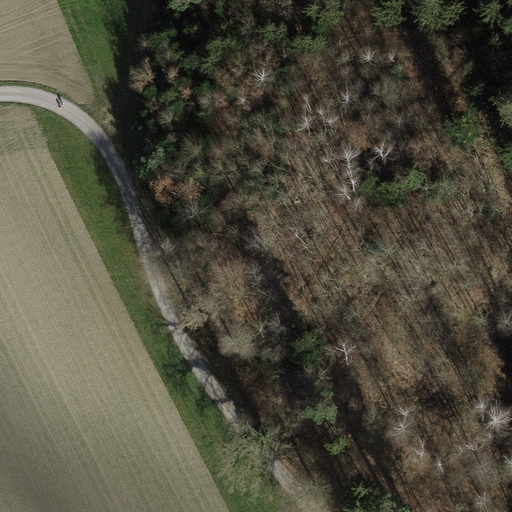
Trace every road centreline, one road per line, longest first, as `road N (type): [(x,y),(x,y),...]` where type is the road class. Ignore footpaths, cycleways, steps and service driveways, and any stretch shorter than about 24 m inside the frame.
road 1 (track): [(0,97),(29,96),(100,141),(124,180),(171,319),(225,402),(315,511)]
road 2 (track): [(100,141),(128,111),(142,0)]
